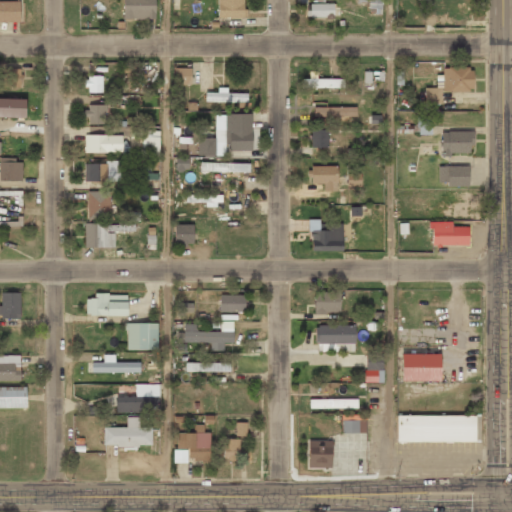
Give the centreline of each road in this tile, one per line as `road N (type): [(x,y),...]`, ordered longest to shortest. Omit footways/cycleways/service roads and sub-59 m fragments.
road 1 (residential): [(52,0),(56,511)]
road 2 (residential): [(277,0),(275,511)]
road 3 (residential): [(0,269),(511,270)]
road 4 (residential): [(0,45),(511,45)]
road 5 (tertiary): [(0,491),(506,492)]
road 6 (tertiary): [(501,0),(506,492)]
